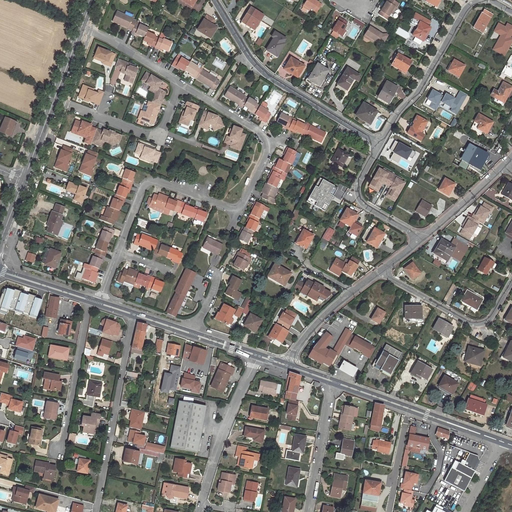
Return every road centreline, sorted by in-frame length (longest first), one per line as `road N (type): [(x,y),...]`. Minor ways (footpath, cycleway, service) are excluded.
road 1 (residential): [(215,0),(260,71),(376,146)]
road 2 (residential): [(376,146),(463,12),(489,1),(511,14)]
road 3 (residential): [(133,314),(95,511)]
road 4 (residential): [(180,83),(265,142),(239,211)]
road 5 (residential): [(54,99),(159,140),(180,83)]
road 6 (residential): [(239,211),(150,182),(117,253)]
road 7 (residential): [(379,272),(477,325),(511,279)]
road 8 (residential): [(199,511),(224,427),(258,356)]
road 9 (residential): [(89,299),(56,451)]
road 10 (residential): [(421,238),(359,204),(356,182),(376,146)]
road 11 (residential): [(331,381),(306,511)]
